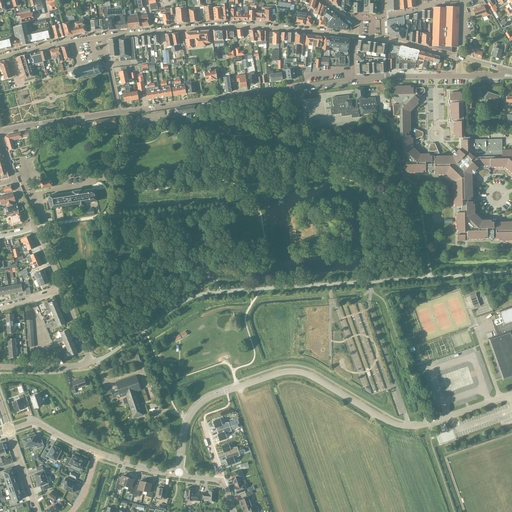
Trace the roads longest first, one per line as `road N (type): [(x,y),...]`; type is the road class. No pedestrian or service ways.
road 1 (unclassified): [(178,475),(192,411),(206,398),(279,372),(309,375),(403,426),(511,394)]
road 2 (unclassified): [(87,360),(199,294),(370,281)]
road 3 (residential): [(118,112),(353,79)]
road 4 (tertiary): [(354,36),(247,26),(152,32)]
road 5 (unclassified): [(35,227),(105,212),(103,176),(121,125)]
